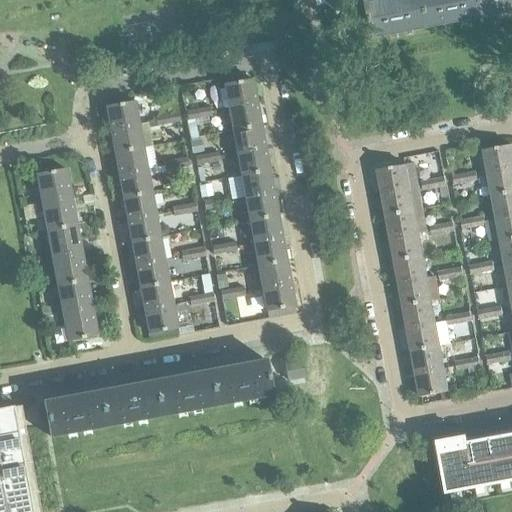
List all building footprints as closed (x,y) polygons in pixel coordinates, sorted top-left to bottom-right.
[(430,27),(425,0),(385,0),(368,3),(370,12),(365,13),(368,27),(373,26),(375,38),(430,27)] [(486,17),(482,0),(425,0),(430,27),(486,17)] [(511,12),(511,0),(482,0),(486,17),(511,12)] [(229,107),(256,102),(252,79),(225,84),(229,107)] [(134,101),(107,106),(111,129),(138,124),(134,102),(134,101)] [(260,124),(256,102),(229,107),(233,129),(260,124)] [(209,106),(198,108),(200,119),(211,117),(209,106)] [(200,119),(198,108),(186,110),(188,121),(200,119)] [(180,116),(179,112),(168,114),(169,123),(181,121),(180,116)] [(169,123),(168,114),(156,116),(158,126),(169,123)] [(138,124),(111,129),(115,151),(151,145),(147,122),(138,124)] [(260,124),(233,129),(237,152),(264,147),(260,124)] [(151,145),(115,151),(120,174),(147,169),(156,168),(151,145)] [(511,146),(511,145),(484,150),(489,173),(511,168),(511,146)] [(264,147),(237,152),(242,175),(268,170),(264,147)] [(218,151),(206,153),(208,163),(219,161),(218,151)] [(208,163),(206,153),(194,155),(196,165),(208,163)] [(189,167),(187,157),(175,159),(177,169),(189,167)] [(177,169),(175,159),(163,162),(165,171),(177,169)] [(414,163),(379,170),(383,193),(419,186),(414,163)] [(511,168),(489,173),(493,195),(511,191),(511,168)] [(36,203),(70,197),(65,169),(37,174),(41,195),(35,196),(36,203)] [(147,169),(120,174),(124,197),(151,192),(147,169)] [(273,192),(268,170),(242,175),(246,197),(273,192)] [(476,171),(464,173),(466,183),(478,181),(476,171)] [(466,183),(464,173),(452,176),(454,185),(466,183)] [(446,187),(445,177),(433,179),(435,189),(446,187)] [(435,189),(433,179),(421,181),(423,191),(435,189)] [(211,184),(200,186),(202,198),(213,196),(211,184)] [(419,186),(383,193),(387,215),(423,209),(419,186)] [(511,191),(493,195),(497,218),(511,215),(511,191)] [(151,192),(124,197),(128,219),(155,215),(151,192)] [(277,215),(273,192),(246,197),(250,220),(277,215)] [(226,196),(215,198),(217,209),(228,207),(226,196)] [(70,197),(36,203),(38,212),(44,211),(47,230),(76,224),(70,197)] [(217,209),(215,198),(203,200),(205,211),(217,209)] [(197,212),(195,202),(183,204),(185,214),(197,212)] [(185,214),(183,204),(171,206),(173,216),(185,214)] [(423,209),(387,215),(391,238),(419,233),(427,231),(423,209)] [(155,215),(128,219),(132,242),(159,237),(155,215)] [(277,215),(250,220),(254,243),(281,238),(277,215)] [(511,215),(497,218),(501,241),(511,238),(511,215)] [(485,216),(473,218),(475,228),(487,226),(485,216)] [(475,228),(473,218),(461,220),(463,230),(475,228)] [(455,232),(453,222),(441,224),(443,234),(455,232)] [(76,224),(47,230),(50,248),(45,249),(46,259),(81,252),(76,224)] [(443,234),(441,224),(430,226),(432,236),(443,234)] [(419,233),(391,238),(396,261),(423,256),(419,233)] [(159,237),(132,242),(136,265),(163,260),(159,237)] [(281,238),(254,243),(258,265),(285,260),(281,238)] [(511,238),(501,241),(506,263),(511,262),(511,238)] [(235,240),(223,243),(225,253),(237,251),(235,240)] [(225,253),(223,243),(211,245),(213,256),(225,253)] [(204,257),(202,248),(191,250),(193,259),(204,257)] [(193,259),(191,250),(180,252),(182,261),(193,259)] [(86,280),(81,252),(46,259),(48,267),(54,266),(57,285),(86,280)] [(423,256),(396,261),(400,283),(427,278),(423,256)] [(163,260),(136,265),(140,288),(167,283),(163,260)] [(289,283),(285,260),(258,265),(263,288),(289,283)] [(493,261),(481,263),(483,273),(495,271),(493,261)] [(483,273),(481,263),(469,266),(471,276),(483,273)] [(463,277),(461,267),(450,269),(452,279),(463,277)] [(452,279),(450,269),(438,271),(440,281),(452,279)] [(227,272),(216,274),(219,286),(229,284),(227,272)] [(427,278),(400,283),(401,289),(404,306),(431,301),(439,299),(435,276),(427,278)] [(86,280),(57,285),(61,304),(56,306),(57,314),(91,308),(86,280)] [(167,283),(140,288),(141,289),(145,310),(172,305),(169,289),(167,283)] [(294,306),(289,283),(263,288),(267,311),(294,306)] [(243,285),(231,288),(233,298),(245,296),(243,285)] [(233,298),(231,288),(219,290),(221,300),(233,298)] [(211,292),(200,294),(202,304),(213,302),(211,292)] [(202,304),(200,294),(189,296),(191,307),(202,304)] [(431,301),(404,306),(408,329),(436,324),(434,316),(431,301)] [(172,305),(145,310),(149,333),(176,328),(172,305)] [(294,306),(267,311),(268,318),(295,313),(294,306)] [(501,306),(490,308),(491,318),(503,316),(501,306)] [(52,307),(41,308),(43,317),(53,315),(52,307)] [(91,308),(57,314),(59,322),(64,321),(68,341),(96,336),(91,308)] [(491,318),(490,308),(478,310),(480,320),(491,318)] [(472,321),(471,317),(470,312),(459,314),(460,323),(463,323),(472,321)] [(460,323),(459,314),(447,316),(448,321),(449,325),(460,323)] [(55,315),(53,315),(43,317),(44,325),(56,323),(55,315)] [(448,321),(436,324),(437,332),(440,346),(452,344),(449,325),(448,321)] [(436,324),(408,329),(413,351),(440,346),(437,332),(436,324)] [(440,346),(413,351),(417,374),(444,369),(440,346)] [(510,351),(498,353),(500,363),(511,361),(510,351)] [(500,363),(498,353),(486,355),(488,365),(500,363)] [(480,367),(478,357),(467,359),(468,369),(480,367)] [(468,369),(467,359),(455,361),(457,371),(468,369)] [(209,371),(216,405),(272,395),(265,360),(241,365),(240,362),(232,363),(233,366),(209,371)] [(300,360),(283,363),(286,380),(303,376),(300,360)] [(444,369),(417,374),(421,397),(448,392),(444,369)] [(178,377),(154,381),(161,416),(216,405),(209,371),(186,375),(185,372),(177,374),(178,377)] [(123,387),(99,391),(106,426),(161,416),(154,381),(131,385),(130,382),(122,384),(123,387)] [(106,426),(99,391),(76,396),(75,393),(67,394),(68,397),(43,402),(45,411),(40,412),(43,426),(48,425),(50,437),(106,426)] [(31,511),(29,496),(15,420),(13,408),(12,407),(0,409),(0,511),(31,511)] [(22,418),(20,407),(13,408),(15,420),(22,418)] [(449,440),(438,442),(447,494),(511,481),(511,435),(465,444),(465,448),(455,450),(454,439),(449,440)]
